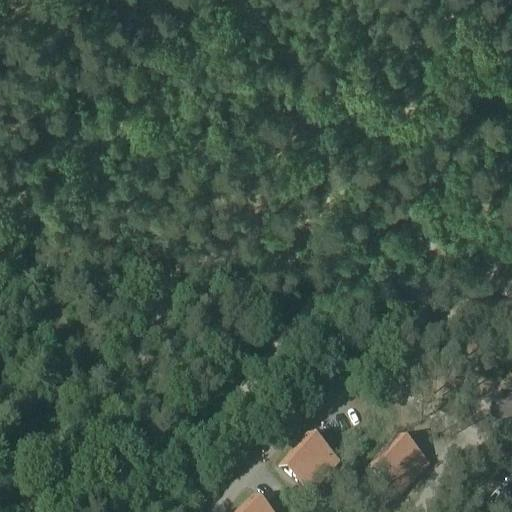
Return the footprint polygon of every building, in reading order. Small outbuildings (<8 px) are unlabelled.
[(487,280),(511,295),(511,250),(509,248),(487,280)] [(511,399),(491,397),(489,426),(511,427),(511,399)] [(312,474),(320,481),(333,466),(303,440),(277,470),(299,489),(312,474)] [(402,477),(410,484),(424,469),(395,442),(368,472),(389,491),(402,477)] [(511,511),(511,490),(493,511),(511,511)] [(258,511),(249,502),(238,511),(258,511)]
